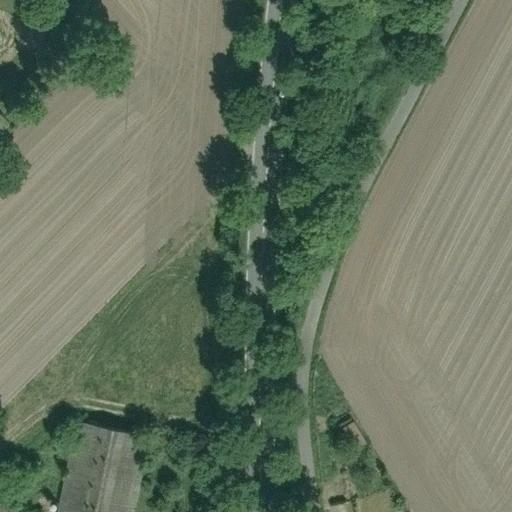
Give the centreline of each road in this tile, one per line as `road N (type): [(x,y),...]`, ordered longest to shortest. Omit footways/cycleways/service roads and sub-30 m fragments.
road 1 (residential): [(310,511),(296,390),(301,307),(354,178),(447,0)]
road 2 (secondary): [(280,0),(252,247),(256,511)]
